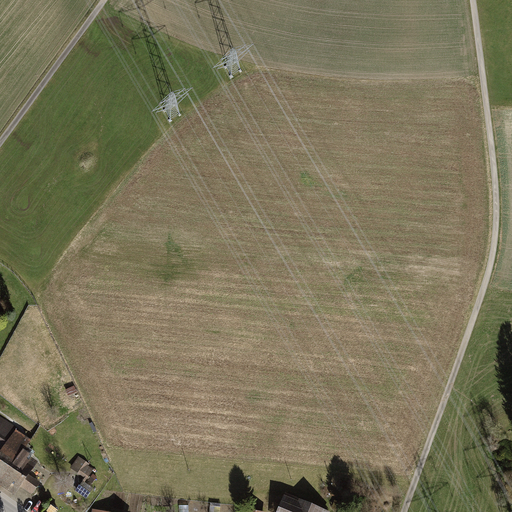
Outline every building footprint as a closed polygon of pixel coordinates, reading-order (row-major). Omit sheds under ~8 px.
[(31,427),(17,417),(13,422),(27,432),(31,427)] [(0,453),(0,484),(27,501),(38,484),(30,479),(38,466),(23,456),(33,440),(23,434),(21,439),(15,435),(19,430),(0,418),(0,449),(2,450),(0,453)] [(52,434),(45,429),(36,439),(43,445),(52,434)] [(95,472),(78,459),(66,474),(76,482),(81,476),(88,481),(95,472)] [(321,511),(285,497),(279,511),(321,511)] [(210,511),(220,511),(221,503),(212,502),(210,511)]
